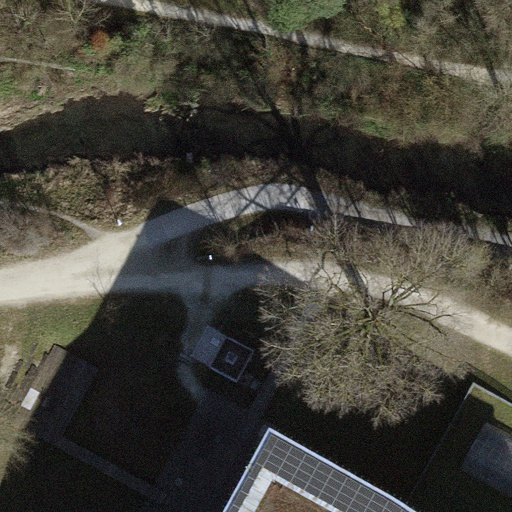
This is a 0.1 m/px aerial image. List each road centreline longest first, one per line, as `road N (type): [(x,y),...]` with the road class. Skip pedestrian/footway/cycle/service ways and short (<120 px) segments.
road 1 (track): [(128,250),(264,196),(511,245)]
road 2 (track): [(0,279),(128,250)]
